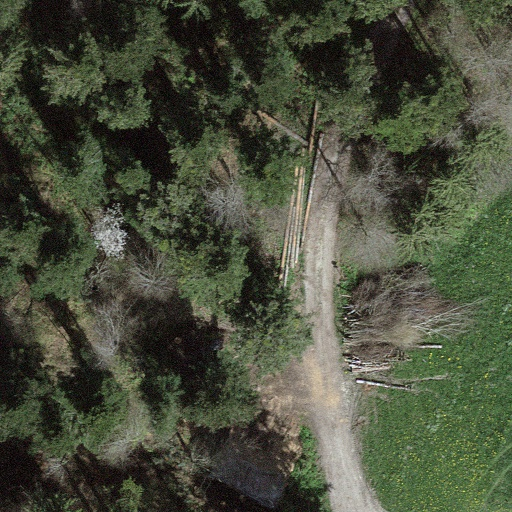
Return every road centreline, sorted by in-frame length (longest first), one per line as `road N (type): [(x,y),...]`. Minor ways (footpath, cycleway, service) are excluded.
road 1 (track): [(356,511),(333,416),(324,305),(334,164),(401,0)]
road 2 (track): [(511,150),(415,290),(328,368)]
